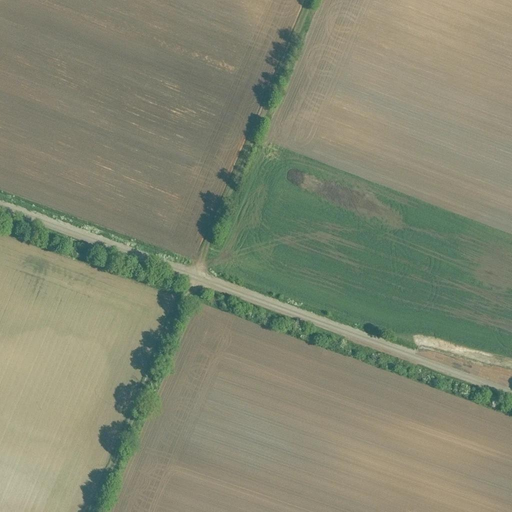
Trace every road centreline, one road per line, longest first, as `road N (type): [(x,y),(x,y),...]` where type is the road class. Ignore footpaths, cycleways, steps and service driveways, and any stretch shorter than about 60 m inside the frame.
road 1 (track): [(313,0),(94,511)]
road 2 (unclassified): [(0,207),(511,395)]
